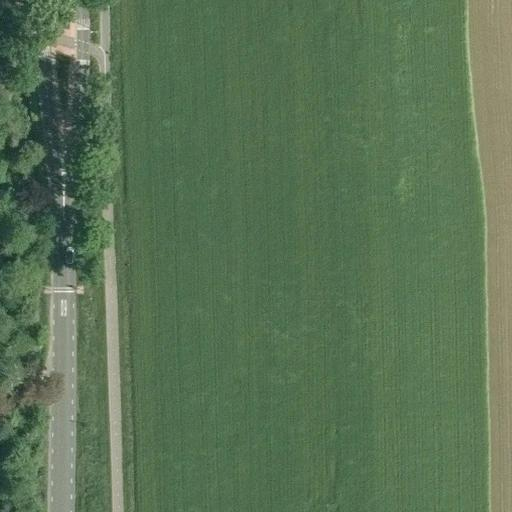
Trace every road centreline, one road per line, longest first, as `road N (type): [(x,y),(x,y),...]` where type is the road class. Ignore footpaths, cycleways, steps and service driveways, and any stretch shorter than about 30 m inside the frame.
road 1 (secondary): [(58,511),(62,221)]
road 2 (secondary): [(62,221),(79,105),(78,0)]
road 3 (secondary): [(48,0),(62,221)]
